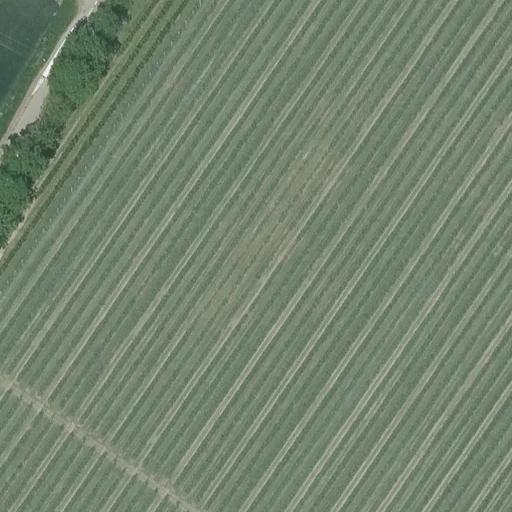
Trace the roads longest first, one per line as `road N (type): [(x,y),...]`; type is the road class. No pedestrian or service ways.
road 1 (track): [(187,511),(0,385)]
road 2 (unclassified): [(0,168),(93,17)]
